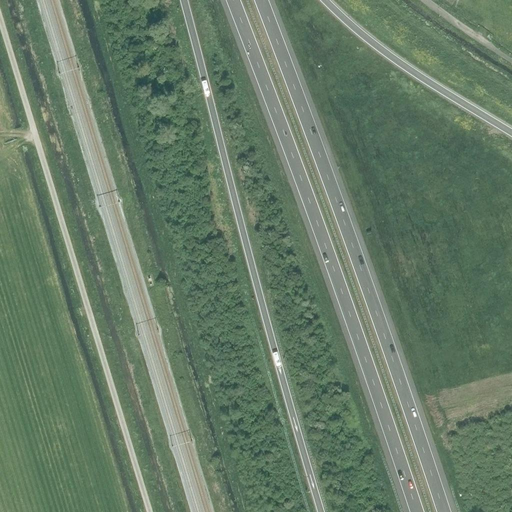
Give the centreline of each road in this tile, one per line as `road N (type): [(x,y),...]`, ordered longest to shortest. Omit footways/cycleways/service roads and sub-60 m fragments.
road 1 (motorway): [(444,511),(261,0)]
road 2 (motorway): [(234,0),(415,511)]
road 3 (motorway): [(183,0),(321,511)]
road 4 (motorway): [(511,133),(392,58),(324,0)]
